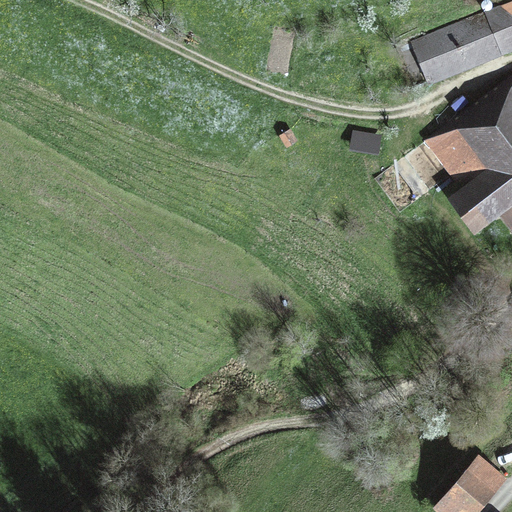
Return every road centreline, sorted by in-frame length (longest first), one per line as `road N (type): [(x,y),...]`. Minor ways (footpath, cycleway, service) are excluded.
road 1 (track): [(511,64),(414,108),(347,111),(245,80),(78,0)]
road 2 (track): [(137,511),(220,443),(366,409),(422,383),(481,338),(511,301)]
